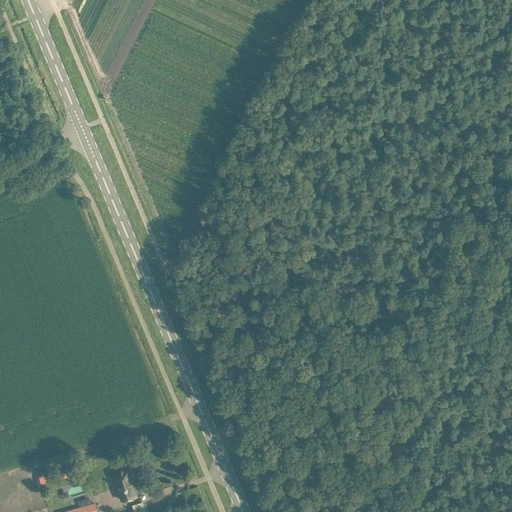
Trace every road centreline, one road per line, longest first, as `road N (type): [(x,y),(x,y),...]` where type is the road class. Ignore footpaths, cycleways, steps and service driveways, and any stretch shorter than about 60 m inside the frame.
road 1 (track): [(214,442),(234,433),(289,364),(345,315),(346,276),(309,158),(303,96),(304,57),(324,0)]
road 2 (primary): [(243,511),(82,128)]
road 3 (track): [(511,101),(472,166),(464,190),(469,207),(453,245),(425,276),(345,315)]
road 4 (primary): [(82,128),(28,0)]
